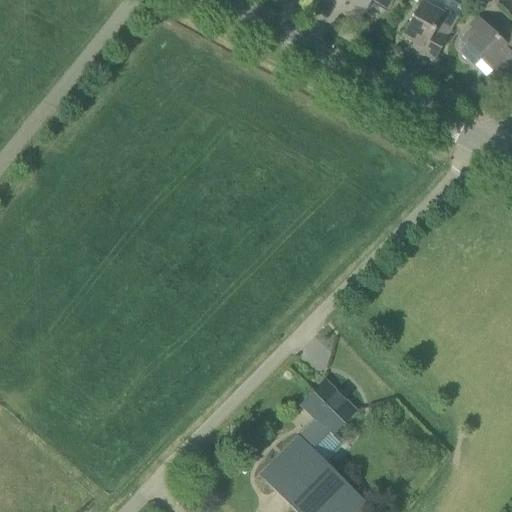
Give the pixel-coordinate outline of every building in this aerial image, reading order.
[(371,1),(387,10),(392,0),(341,0),(355,7),(360,2),(367,7),(371,1)] [(434,60),(446,37),(458,17),(444,9),(441,14),(421,3),(402,36),(416,44),(414,49),(434,60)] [(470,26),(471,27),(462,35),(463,36),(459,40),(465,46),(459,52),(474,66),(473,67),(485,79),(494,69),(495,70),(506,58),(510,62),(511,59),(511,29),(509,26),(497,38),(478,19),(470,26)] [(434,61),(428,73),(438,79),(443,71),(441,65),(434,61)] [(324,382),(301,406),(316,420),(299,437),(298,436),(259,476),(295,511),(359,511),(367,505),(312,450),(329,433),(332,436),(351,417),(333,399),(337,395),(324,382)]
